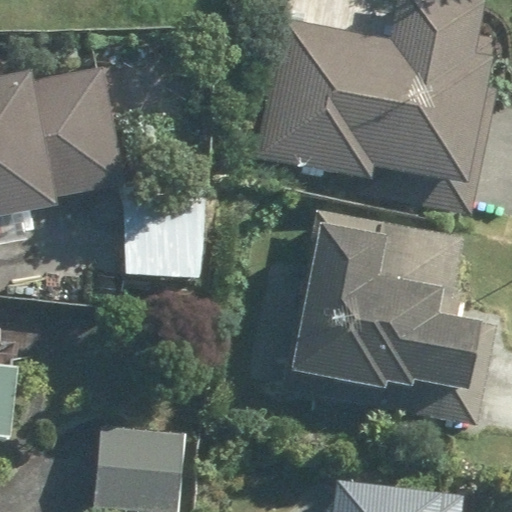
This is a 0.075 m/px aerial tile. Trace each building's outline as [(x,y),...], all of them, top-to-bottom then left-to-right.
[(381,169),(478,184),(498,55),(476,52),(483,0),(405,0),(399,41),(278,22),(257,161),(379,179),(381,169)] [(128,185),(106,68),(45,79),(43,67),(0,75),(0,223),(69,210),(67,197),(128,185)] [(132,192),(127,276),(207,280),(212,197),(132,192)] [(307,287),(299,374),(474,390),(480,321),(461,319),(468,236),(388,229),(389,223),(318,217),(312,287),(307,287)] [(0,439),(16,442),(23,366),(0,363),(0,439)] [(103,431),(99,511),(103,511),(183,511),(188,436),(103,431)] [(442,511),(443,499),(339,490),(336,511),(442,511)]
